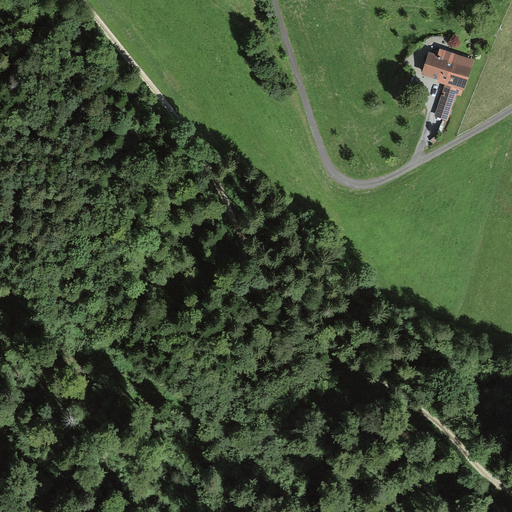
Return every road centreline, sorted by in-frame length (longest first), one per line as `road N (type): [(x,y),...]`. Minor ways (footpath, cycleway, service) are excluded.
road 1 (track): [(78,0),(207,158),(246,250),(305,326),(423,413),(496,482),(511,486)]
road 2 (residential): [(272,0),(324,157),(348,182),(391,176),(511,109)]
